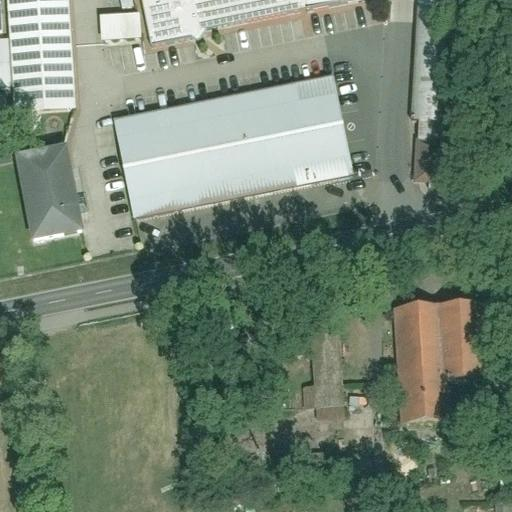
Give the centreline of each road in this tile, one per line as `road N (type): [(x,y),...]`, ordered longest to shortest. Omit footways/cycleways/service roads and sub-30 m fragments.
road 1 (tertiary): [(0,313),(511,210)]
road 2 (unknown): [(30,326),(39,511)]
